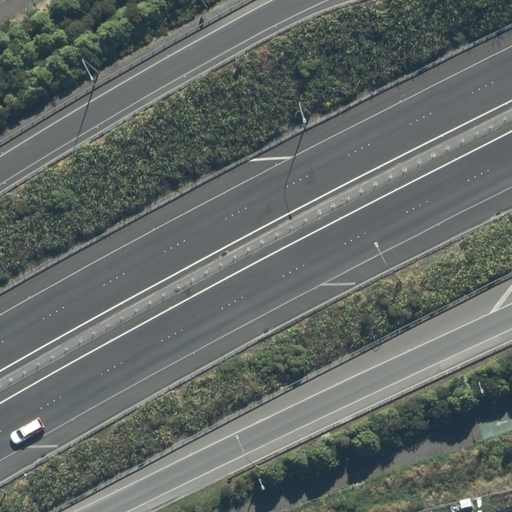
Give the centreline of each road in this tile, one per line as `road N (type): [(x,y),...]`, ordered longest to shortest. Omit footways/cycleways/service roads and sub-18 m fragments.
road 1 (trunk): [(511,157),(0,431)]
road 2 (trunk): [(0,341),(511,72)]
road 3 (trunk): [(511,306),(94,511)]
road 4 (trunk): [(0,170),(300,0)]
